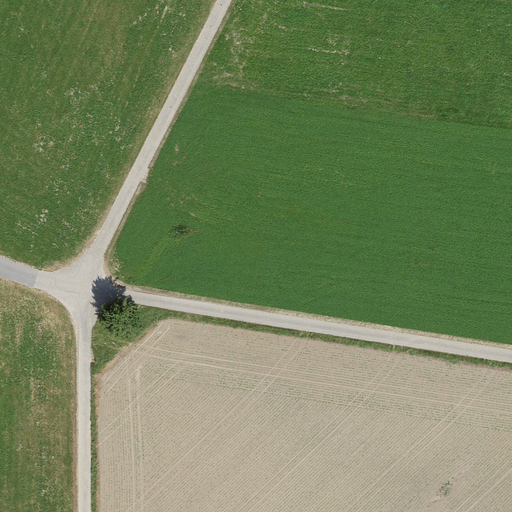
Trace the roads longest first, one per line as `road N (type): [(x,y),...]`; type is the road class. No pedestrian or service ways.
road 1 (track): [(90,289),(511,354)]
road 2 (track): [(90,289),(105,233),(224,0)]
road 3 (unclassified): [(86,511),(90,289)]
